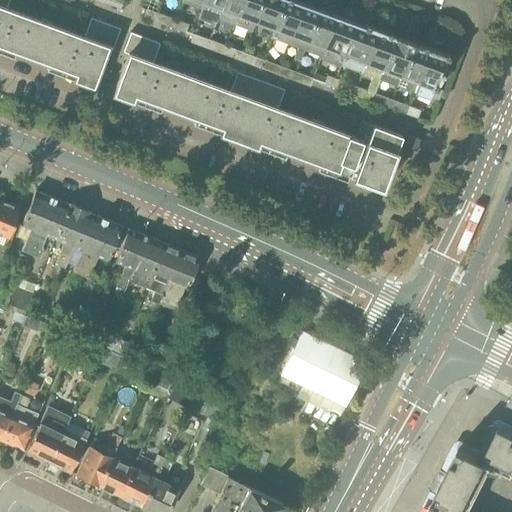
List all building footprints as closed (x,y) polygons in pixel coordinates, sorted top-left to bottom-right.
[(9,0),(0,0),(0,44),(33,57),(46,22),(7,7),(9,0)] [(182,0),(181,2),(202,9),(204,2),(205,0),(182,0)] [(214,17),(218,18),(224,0),(205,0),(204,2),(202,9),(199,17),(212,21),(214,17)] [(224,0),(218,18),(235,25),(243,0),(224,0)] [(255,21),(262,0),(243,0),(235,25),(252,31),(255,21)] [(284,0),(262,0),(255,21),(274,28),(284,0)] [(298,0),(284,0),(274,28),(271,38),(287,44),(303,2),(298,0)] [(287,44),(304,50),(320,8),(303,2),(287,44)] [(146,8),(146,9),(143,16),(156,21),(159,13),(146,8)] [(320,56),(321,57),(337,14),(336,14),(320,8),(304,50),(320,56)] [(319,58),(338,66),(355,21),(337,14),(321,57),(320,56),(319,58)] [(173,28),(177,20),(164,15),(161,23),(173,28)] [(84,36),(46,22),(33,57),(95,80),(108,46),(113,48),(120,28),(91,17),(84,36)] [(177,20),(173,28),(185,32),(188,24),(177,20)] [(361,73),(378,28),(365,23),(364,25),(355,21),(338,66),(340,66),(341,65),(361,73)] [(398,35),(378,28),(361,73),(372,77),(367,89),(356,86),(353,94),(370,101),(373,92),(374,92),(379,79),(378,79),(383,68),(392,43),(396,41),(398,35)] [(179,111),(192,76),(153,61),(160,43),(130,32),(123,52),(128,53),(116,87),(179,111)] [(190,41),(203,46),(206,38),(193,33),(190,41)] [(392,43),(383,68),(378,79),(379,79),(397,86),(397,85),(401,75),(414,41),(398,35),(396,41),(392,43)] [(224,54),(227,46),(214,41),(211,49),(224,54)] [(427,46),(414,41),(401,75),(397,85),(405,87),(404,88),(414,92),(428,54),(425,51),(427,46)] [(227,46),(224,54),(236,58),(239,50),(227,46)] [(414,92),(430,98),(430,97),(438,100),(442,89),(436,87),(448,54),(427,46),(425,51),(428,54),(414,92)] [(244,61),(256,66),(259,58),(247,53),(244,61)] [(276,73),(279,65),(267,61),(264,69),(276,73)] [(279,65),(276,73),(289,78),(292,70),(279,65)] [(241,133),(261,80),(237,71),(230,90),(192,76),(179,111),(241,133)] [(310,85),(312,79),(313,78),(300,73),(297,81),(310,85)] [(324,83),(336,88),(339,79),(327,75),(324,83)] [(336,88),(353,94),(356,86),(339,79),(336,88)] [(303,156),(315,122),(277,108),(284,89),(261,80),(241,133),(303,156)] [(370,101),(389,108),(392,99),(374,92),(373,92),(370,101)] [(409,105),(392,99),(389,108),(405,114),(409,105)] [(420,109),(409,105),(405,114),(417,118),(420,109)] [(354,175),(382,186),(402,134),(361,119),(355,136),(315,122),(303,156),(338,169),(341,160),(353,164),(356,156),(360,158),(354,175)] [(416,150),(420,139),(409,135),(405,146),(416,150)] [(30,254),(54,197),(36,189),(21,225),(30,229),(21,250),(30,254)] [(70,203),(54,197),(30,254),(39,257),(43,248),(41,247),(46,235),(55,239),(70,203)] [(8,203),(0,200),(0,233),(8,237),(19,208),(17,207),(16,203),(11,201),(8,203)] [(88,211),(70,203),(55,239),(63,242),(54,264),(65,268),(67,262),(88,211)] [(105,218),(88,211),(67,262),(75,265),(72,271),(81,275),(105,218)] [(121,224),(105,218),(81,275),(88,278),(96,256),(106,260),(121,224)] [(128,281),(128,280),(146,235),(129,228),(114,263),(123,266),(116,286),(121,287),(123,283),(127,284),(128,281)] [(149,277),(164,242),(146,235),(128,280),(128,281),(145,287),(149,277)] [(151,300),(159,304),(161,299),(181,249),(164,242),(149,277),(145,287),(154,291),(151,300)] [(181,249),(161,299),(159,304),(176,311),(178,306),(179,306),(199,257),(181,249)] [(15,285),(8,303),(26,310),(27,309),(31,297),(33,292),(15,285)] [(31,297),(27,309),(39,314),(44,302),(31,297)] [(205,302),(195,298),(188,316),(197,319),(205,302)] [(50,318),(63,322),(67,311),(55,306),(50,318)] [(87,319),(67,311),(63,322),(82,330),(87,319)] [(130,327),(134,316),(126,312),(121,324),(130,327)] [(37,331),(41,321),(26,315),(22,325),(37,331)] [(108,333),(88,325),(84,335),(104,343),(108,333)] [(40,345),(61,355),(70,337),(49,327),(40,345)] [(98,361),(99,358),(104,346),(75,335),(68,352),(96,365),(98,361)] [(140,360),(141,357),(144,347),(124,340),(119,353),(140,360)] [(141,357),(156,363),(176,373),(184,353),(163,344),(159,353),(144,347),(141,357)] [(104,348),(99,358),(98,361),(120,371),(126,358),(104,348)] [(168,394),(179,375),(176,373),(156,363),(153,370),(148,381),(146,384),(168,394)] [(10,379),(14,368),(7,365),(2,376),(10,379)] [(189,408),(189,407),(200,384),(179,375),(168,394),(167,397),(189,408)] [(200,384),(189,407),(214,419),(226,396),(213,391),(214,390),(203,384),(203,385),(200,384)] [(0,439),(1,440),(11,415),(21,394),(21,393),(14,390),(10,400),(0,395),(0,439)] [(21,394),(11,415),(1,440),(22,449),(33,424),(38,412),(26,407),(30,398),(21,394)] [(39,423),(40,423),(26,451),(49,462),(66,422),(67,421),(69,415),(48,405),(45,411),(39,423)] [(67,421),(66,422),(49,462),(69,472),(83,443),(84,443),(90,432),(67,421)] [(111,457),(126,427),(119,424),(115,433),(112,432),(102,453),(88,446),(75,474),(98,486),(111,457)] [(511,511),(511,432),(510,433),(502,429),(498,430),(488,450),(484,451),(485,456),(483,460),(462,450),(458,451),(454,459),(450,460),(451,464),(447,473),(448,477),(441,490),(437,492),(433,501),(429,502),(430,506),(426,511),(511,511)] [(142,507),(165,457),(157,454),(147,474),(133,468),(120,496),(142,507)] [(133,468),(111,457),(98,486),(120,496),(133,468)] [(165,457),(142,507),(152,511),(165,511),(176,489),(163,482),(172,461),(165,457)] [(258,489),(257,491),(228,477),(228,476),(210,467),(201,486),(218,494),(209,511),(278,511),(283,503),(271,499),(258,489)]
